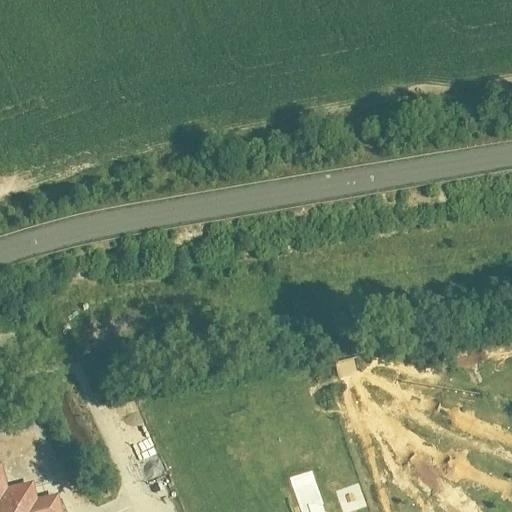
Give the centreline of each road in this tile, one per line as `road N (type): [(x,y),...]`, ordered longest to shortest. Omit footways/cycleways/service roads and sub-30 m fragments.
road 1 (unclassified): [(0,262),(108,233),(511,167)]
road 2 (track): [(16,373),(28,408),(47,404),(94,511)]
